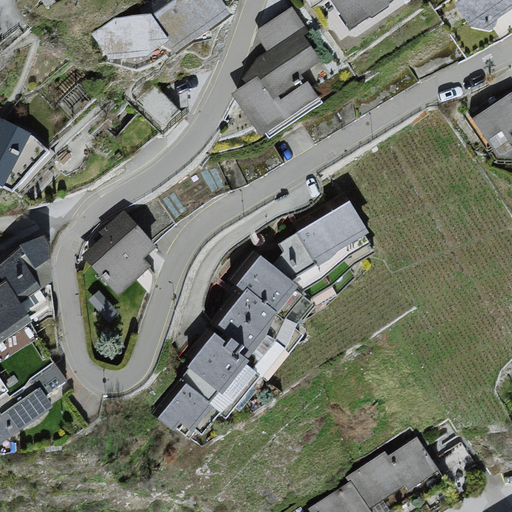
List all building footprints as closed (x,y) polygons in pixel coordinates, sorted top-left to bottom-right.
[(120,17),(92,34),(110,60),(148,56),(160,58),(177,54),(193,42),(211,37),(211,29),(233,13),(223,0),(152,0),(134,13),(120,17)] [(335,0),(355,29),(397,0),(335,0)] [(511,0),(449,0),(471,30),(501,39),(511,31),(511,0)] [(251,26),(266,51),(302,29),(286,4),(251,26)] [(236,71),(247,88),(259,81),(276,107),(310,86),(330,73),(302,29),(266,51),(236,71)] [(232,97),(262,144),(322,106),(310,86),(276,107),(259,81),(247,88),(232,97)] [(511,92),(475,120),(504,160),(511,160),(511,92)] [(0,117),(0,184),(15,191),(55,151),(0,117)] [(283,252),(272,264),(298,286),(295,289),(308,300),(333,284),(355,263),(375,250),(367,232),(349,201),(279,243),(283,252)] [(121,214),(103,229),(105,236),(86,253),(123,295),(150,271),(141,261),(153,251),(121,214)] [(52,263),(41,241),(0,271),(0,280),(7,289),(0,294),(0,405),(13,396),(0,375),(0,347),(35,325),(23,307),(48,291),(52,263)] [(222,333),(220,337),(226,343),(232,336),(243,345),(252,352),(245,363),(264,378),(285,348),(297,325),(315,306),(308,300),(295,289),(298,286),(272,264),(261,254),(236,285),(244,292),(215,326),(222,333)] [(186,382),(158,417),(174,432),(176,428),(189,437),(193,427),(203,435),(218,414),(225,419),(264,378),(245,363),(252,352),(243,345),(232,336),(226,343),(220,337),(214,331),(180,376),(186,382)] [(0,417),(0,454),(61,414),(55,405),(80,388),(64,364),(37,382),(46,395),(4,423),(0,417)] [(453,483),(426,440),(389,463),(414,501),(417,506),(453,483)] [(397,511),(414,501),(389,463),(385,456),(348,480),(352,486),(368,511),(397,511)] [(368,511),(352,486),(311,511),(368,511)]
